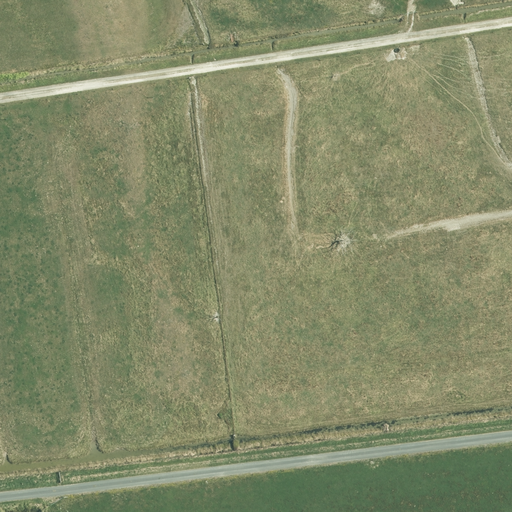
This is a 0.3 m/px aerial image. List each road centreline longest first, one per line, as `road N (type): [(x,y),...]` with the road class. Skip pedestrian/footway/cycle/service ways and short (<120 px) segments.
road 1 (unknown): [(0,103),(511,26)]
road 2 (unknown): [(0,499),(511,439)]
